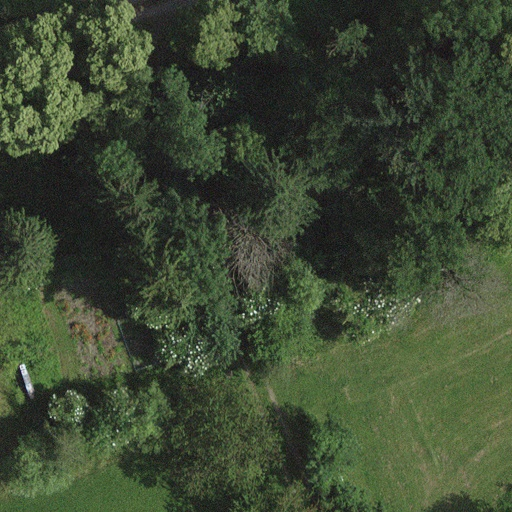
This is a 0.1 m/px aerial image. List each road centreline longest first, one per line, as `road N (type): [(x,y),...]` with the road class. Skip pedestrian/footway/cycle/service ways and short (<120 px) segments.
road 1 (track): [(314,511),(261,377),(206,195),(165,0)]
road 2 (track): [(159,0),(0,37)]
